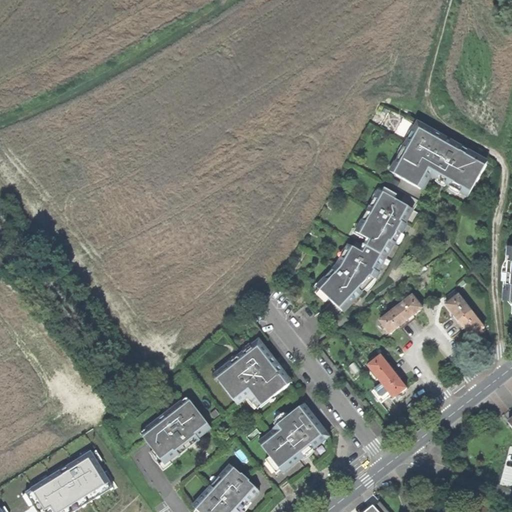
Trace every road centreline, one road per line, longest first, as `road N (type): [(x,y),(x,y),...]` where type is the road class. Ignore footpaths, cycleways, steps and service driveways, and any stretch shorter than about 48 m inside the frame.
road 1 (track): [(450,0),(423,109),(427,121),(509,163),(492,290),(507,370)]
road 2 (track): [(0,131),(99,88),(219,0)]
road 3 (residential): [(264,303),(387,464)]
road 4 (secondary): [(407,448),(511,367)]
